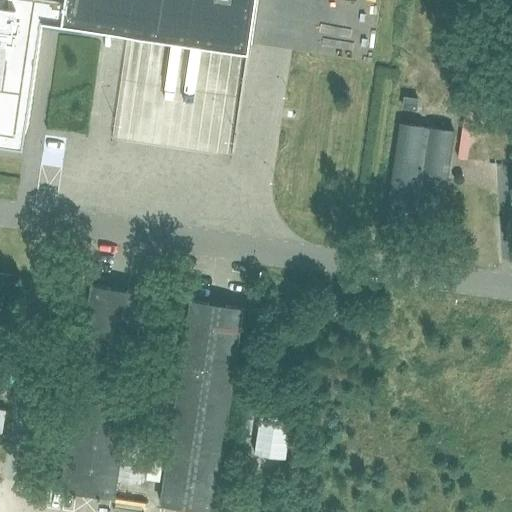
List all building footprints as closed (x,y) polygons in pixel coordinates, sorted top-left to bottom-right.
[(0,0),(0,138),(24,142),(45,14),(109,23),(111,24),(129,26),(130,26),(249,44),(252,44),(258,0),(0,0)] [(404,107),(417,108),(418,98),(405,96),(404,107)] [(440,232),(454,130),(402,122),(387,224),(409,228),(440,232)] [(7,312),(7,314),(8,314),(14,273),(13,273),(13,275),(0,273),(0,311),(4,312),(7,312)] [(129,402),(145,293),(93,285),(63,488),(115,495),(129,402)] [(214,510),(244,308),(192,300),(162,503),(214,510)]
